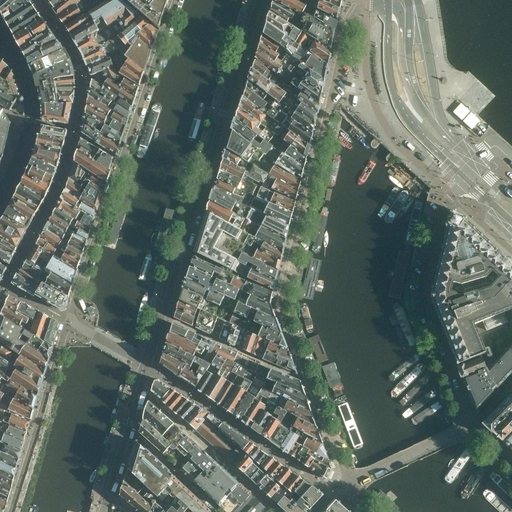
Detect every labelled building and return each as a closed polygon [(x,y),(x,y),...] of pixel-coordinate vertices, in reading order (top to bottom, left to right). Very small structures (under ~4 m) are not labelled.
[(1,13),(17,0),(4,0),(1,3),(0,3),(0,11),(1,13)] [(4,20),(30,3),(28,0),(17,0),(1,13),(4,20)] [(54,8),(62,0),(47,0),(54,8)] [(77,2),(79,0),(62,0),(54,8),(54,9),(59,17),(77,2)] [(92,8),(104,0),(79,0),(77,2),(85,11),(92,8)] [(103,17),(124,4),(120,0),(110,0),(96,9),(89,13),(94,22),(103,17)] [(124,0),(159,30),(168,0),(124,0)] [(310,9),(292,0),(274,0),(274,2),(299,14),(303,15),(308,18),(310,9)] [(318,0),(292,0),(310,9),(312,10),(313,8),(316,9),(318,0)] [(339,10),(319,0),(318,0),(316,9),(337,20),(339,10)] [(319,0),(339,10),(341,1),(338,0),(319,0)] [(81,14),(85,11),(77,2),(59,17),(64,25),(81,14)] [(299,14),(274,2),(272,8),(298,21),(299,14)] [(9,28),(36,11),(30,3),(4,20),(9,28)] [(125,33),(141,18),(132,11),(124,4),(103,17),(108,25),(109,26),(117,20),(125,33)] [(298,21),(272,8),(270,13),(299,31),(300,28),(296,26),(298,21)] [(336,22),(312,10),(310,9),(308,18),(335,31),(337,22),(336,22)] [(14,36),(41,19),(36,11),(9,28),(14,36)] [(72,36),(77,44),(108,25),(103,17),(94,22),(89,13),(83,17),(66,27),(72,36)] [(305,35),(299,31),(270,13),(267,24),(301,45),(305,35)] [(331,50),(335,31),(308,18),(303,15),(300,28),(299,31),(305,35),(331,50)] [(142,80),(151,51),(153,48),(158,32),(141,18),(125,33),(118,39),(112,42),(120,52),(117,54),(109,57),(114,68),(115,70),(116,71),(117,72),(118,74),(120,75),(121,76),(139,86),(141,80),(142,80)] [(56,41),(54,39),(49,31),(41,19),(14,36),(26,58),(56,41)] [(118,39),(125,33),(117,20),(109,26),(108,25),(77,44),(83,55),(112,42),(118,39)] [(327,65),(300,48),(301,45),(267,24),(263,34),(287,49),(290,51),(289,54),(296,60),(324,80),(327,65)] [(287,49),(263,34),(263,35),(261,43),(284,57),(287,49)] [(331,50),(305,35),(301,45),(300,48),(327,65),(331,50)] [(29,64),(30,64),(63,50),(57,42),(56,41),(26,58),(29,64)] [(117,54),(120,52),(112,42),(83,55),(88,66),(101,61),(109,57),(117,54)] [(292,74),(296,60),(289,54),(287,59),(284,57),(261,43),(258,51),(280,66),(277,74),(289,83),(291,78),(292,74)] [(35,77),(36,77),(70,62),(63,50),(30,64),(35,77)] [(280,66),(258,51),(255,59),(256,59),(277,74),(280,66)] [(0,104),(11,111),(22,98),(19,88),(15,78),(8,67),(0,59),(0,104)] [(324,80),(296,60),(292,74),(299,79),(321,95),(324,80)] [(112,69),(108,61),(102,63),(101,61),(88,66),(87,66),(91,76),(103,72),(112,69)] [(273,74),(255,61),(252,68),(269,80),(273,74)] [(74,78),(73,70),(70,62),(36,77),(38,87),(50,82),(60,80),(74,78)] [(298,102),(278,87),(282,81),(273,74),(269,80),(252,68),(252,69),(249,80),(276,98),(272,106),(279,111),(283,114),(287,106),(296,112),(298,102)] [(136,98),(120,87),(122,84),(117,81),(119,78),(118,77),(117,76),(116,75),(115,74),(114,72),(113,71),(112,69),(103,72),(105,78),(101,84),(100,83),(98,84),(93,80),(92,80),(90,89),(112,102),(115,104),(119,98),(132,108),(136,98)] [(74,92),(74,85),(74,78),(60,80),(61,86),(60,93),(74,92)] [(139,89),(120,78),(119,78),(117,81),(122,84),(120,87),(136,98),(139,89)] [(321,95),(299,79),(297,82),(291,78),(289,83),(319,105),(319,104),(321,95)] [(217,82),(207,79),(198,108),(208,111),(217,82)] [(276,98),(249,80),(246,88),(262,99),(264,95),(269,99),(268,103),(272,106),(276,98)] [(319,105),(289,83),(288,85),(282,81),(278,87),(298,102),(317,115),(319,105)] [(279,111),(272,106),(268,103),(262,99),(246,88),(243,97),(274,120),(279,111)] [(112,102),(90,89),(89,97),(108,109),(112,102)] [(72,104),(74,92),(60,93),(60,105),(72,104)] [(362,105),(352,96),(341,108),(351,117),(362,105)] [(109,109),(108,109),(89,97),(87,106),(105,116),(109,109)] [(280,124),(274,120),(243,97),(240,108),(262,125),(266,128),(276,136),(280,124)] [(132,108),(119,98),(115,104),(130,114),(132,108)] [(130,114),(115,104),(112,102),(108,109),(109,109),(112,111),(128,121),(130,114)] [(317,115),(298,102),(296,112),(315,124),(317,115)] [(144,156),(145,155),(161,109),(161,108),(161,107),(161,106),(160,106),(160,105),(159,104),(158,104),(157,103),(156,103),(155,104),(154,104),(153,104),(153,105),(152,105),(152,106),(151,107),(136,153),(137,154),(137,155),(137,156),(138,157),(138,158),(139,159),(140,159),(141,158),(142,158),(143,157),(144,156)] [(60,105),(41,105),(42,121),(68,125),(72,104),(60,105)] [(371,114),(362,105),(351,117),(361,126),(371,114)] [(112,119),(109,118),(105,116),(87,106),(86,114),(104,125),(107,127),(112,119)] [(315,124),(296,112),(287,106),(283,114),(312,134),(315,124)] [(260,130),(262,125),(240,108),(236,120),(257,135),(264,140),(273,146),(276,136),(266,128),(266,130),(268,132),(267,135),(260,130)] [(128,121),(112,111),(109,118),(112,119),(126,127),(128,121)] [(312,134),(283,114),(279,111),(274,120),(280,124),(284,127),(285,122),(291,126),(290,132),(309,146),(312,134)] [(104,125),(86,114),(86,115),(84,123),(100,133),(104,125)] [(361,126),(370,135),(381,123),(371,114),(361,126)] [(7,139),(8,132),(9,132),(9,131),(10,124),(11,123),(10,123),(10,124),(0,119),(0,164),(0,163),(3,157),(3,156),(3,155),(5,148),(5,147),(7,140),(7,139)] [(123,135),(126,127),(112,119),(107,127),(123,135)] [(256,139),(257,135),(236,120),(234,127),(232,126),(230,130),(233,131),(265,156),(268,158),(273,146),(264,140),(263,144),(256,139)] [(100,133),(84,123),(82,133),(95,142),(100,133)] [(381,123),(370,135),(375,139),(380,144),(390,132),(381,123)] [(309,146),(290,132),(284,127),(280,124),(276,136),(273,146),(281,153),(283,147),(285,142),(291,147),(306,158),(309,146)] [(123,135),(107,127),(104,125),(100,133),(119,146),(123,136),(123,135)] [(65,141),(67,132),(67,131),(65,130),(42,126),(39,136),(65,141)] [(265,156),(233,131),(227,150),(245,160),(252,163),(259,167),(262,169),(265,164),(265,162),(263,161),(265,156)] [(119,146),(100,133),(95,142),(116,156),(119,146)] [(62,152),(65,141),(39,136),(36,147),(62,152)] [(90,159),(97,149),(89,144),(81,139),(78,151),(90,159)] [(400,141),(390,153),(396,158),(405,166),(414,155),(400,141)] [(303,169),(281,153),(273,146),(268,158),(275,163),(277,159),(281,162),(280,167),(300,182),(301,179),(303,169)] [(57,168),(62,152),(36,147),(33,158),(57,168)] [(306,158),(291,147),(289,152),(283,147),(281,153),(303,169),(306,158)] [(110,172),(96,163),(103,153),(97,149),(90,159),(78,151),(74,162),(89,173),(106,184),(110,172)] [(245,160),(227,150),(225,156),(223,156),(222,159),(224,159),(224,160),(242,168),(245,160)] [(110,172),(115,160),(103,153),(96,163),(110,172)] [(332,158),(327,182),(327,183),(327,184),(328,185),(329,186),(330,186),(331,187),(332,187),(333,187),(333,186),(334,186),(335,185),(335,184),(336,183),(340,159),(340,158),(340,157),(339,156),(339,155),(338,155),(337,154),(336,155),(335,155),(334,156),(333,157),(332,158)] [(406,168),(418,178),(428,168),(416,157),(406,168)] [(57,168),(33,158),(29,166),(54,178),(57,168)] [(257,172),(250,168),(252,163),(245,160),(242,168),(224,160),(220,171),(246,182),(248,177),(259,182),(260,179),(264,181),(266,175),(267,175),(268,172),(262,169),(259,167),(257,172)] [(82,187),(85,180),(89,173),(74,162),(70,179),(82,187)] [(300,184),(265,164),(262,169),(268,172),(267,175),(298,192),(300,184)] [(54,178),(29,166),(25,175),(50,187),(54,178)] [(418,178),(429,189),(436,181),(436,176),(428,168),(418,178)] [(397,169),(394,172),(411,188),(417,191),(419,190),(415,185),(397,169)] [(261,188),(246,182),(220,171),(218,180),(235,188),(240,191),(242,191),(244,187),(251,190),(250,195),(257,198),(261,188)] [(106,184),(89,173),(85,180),(104,192),(106,184)] [(50,187),(25,175),(21,184),(45,198),(50,187)] [(298,192),(267,175),(266,175),(264,181),(262,186),(296,200),(298,192)] [(82,187),(70,179),(66,191),(76,198),(82,187)] [(97,210),(104,192),(85,180),(82,187),(76,198),(81,200),(84,203),(97,210)] [(234,192),(235,188),(218,180),(216,187),(242,199),(244,192),(242,191),(240,191),(239,194),(234,192)] [(45,198),(21,184),(17,193),(41,207),(45,198)] [(247,204),(241,202),(242,199),(216,187),(214,191),(211,201),(246,219),(249,221),(253,208),(264,214),(268,203),(257,198),(250,195),(247,204)] [(295,203),(261,188),(257,198),(268,203),(292,214),(295,203)] [(79,204),(81,200),(76,198),(66,191),(62,200),(79,211),(82,206),(79,204)] [(384,219),(385,221),(386,222),(388,223),(390,223),(391,223),(393,222),(408,201),(409,200),(410,199),(410,197),(410,196),(410,195),(410,194),(410,192),(409,191),(408,191),(407,191),(406,192),(405,192),(403,192),(402,193),(401,194),(400,195),(384,216),(384,217),(384,219)] [(17,193),(14,199),(38,213),(41,207),(17,193)] [(14,199),(9,207),(32,221),(33,222),(38,213),(14,199)] [(86,215),(79,211),(62,200),(57,208),(53,216),(75,229),(76,227),(77,224),(73,222),(75,219),(79,221),(81,223),(86,215)] [(211,201),(208,212),(241,231),(246,219),(211,201)] [(94,220),(97,211),(97,210),(84,203),(82,206),(79,211),(86,215),(94,220)] [(289,227),(292,214),(268,203),(264,214),(289,227)] [(412,210),(411,211),(405,241),(405,242),(406,244),(408,245),(409,246),(411,246),(413,246),(414,245),(415,244),(415,243),(421,213),(421,211),(421,210),(421,209),(421,207),(420,206),(420,205),(419,204),(418,203),(416,204),(415,205),(414,206),(413,207),(412,208),(412,210)] [(310,251),(310,252),(311,253),(312,254),(314,255),(315,255),(317,255),(318,254),(319,253),(320,251),(328,218),(328,216),(328,215),(328,213),(328,211),(327,210),(327,209),(326,207),(325,206),(324,207),(323,208),(322,209),(321,210),(320,211),(319,212),(318,214),(318,216),(310,249),(310,251)] [(32,221),(9,207),(5,216),(27,229),(32,221)] [(289,227),(264,214),(253,208),(249,221),(286,240),(288,232),(290,232),(291,227),(289,227)] [(175,215),(166,212),(157,241),(167,244),(175,215)] [(244,243),(247,234),(244,233),(241,231),(208,212),(205,221),(205,222),(195,253),(234,272),(238,261),(241,251),(244,243)] [(431,300),(457,366),(480,357),(485,355),(478,336),(511,319),(511,326),(485,339),(494,359),(490,363),(493,366),(486,374),(484,369),(463,378),(477,412),(511,373),(511,264),(456,214),(456,212),(450,214),(450,215),(431,294),(431,295),(431,299),(431,300)] [(91,229),(94,220),(86,215),(81,223),(91,229)] [(27,229),(5,216),(0,222),(0,225),(22,238),(27,229)] [(67,244),(70,238),(73,233),(75,229),(53,216),(49,223),(45,230),(67,244)] [(286,240),(249,221),(246,219),(241,231),(244,233),(247,234),(249,235),(252,229),(258,233),(255,239),(263,242),(283,253),(286,240)] [(91,229),(81,223),(79,221),(77,224),(76,227),(89,235),(91,229)] [(22,238),(0,225),(0,238),(17,249),(18,248),(22,238)] [(89,235),(76,227),(75,229),(73,233),(87,241),(89,235)] [(67,244),(45,230),(41,237),(63,251),(67,244)] [(87,241),(73,233),(70,238),(85,247),(87,241)] [(283,253),(263,242),(261,247),(252,242),(254,238),(249,235),(247,234),(244,243),(280,262),(283,253)] [(63,251),(41,237),(37,245),(45,250),(59,259),(63,251)] [(17,249),(0,238),(0,249),(13,258),(14,256),(13,256),(17,249),(17,250),(17,249)] [(70,238),(67,244),(83,254),(85,247),(70,238)] [(280,262),(244,243),(241,251),(278,270),(280,262)] [(83,254),(67,244),(63,251),(80,262),(83,254)] [(42,257),(45,250),(37,245),(29,260),(37,265),(38,262),(42,257)] [(13,258),(0,249),(0,259),(9,265),(10,264),(9,264),(11,261),(13,258)] [(77,270),(59,259),(45,250),(42,257),(52,262),(49,268),(38,262),(37,265),(47,271),(46,272),(71,287),(77,270)] [(390,297),(401,300),(410,253),(399,250),(390,297)] [(80,262),(63,251),(59,259),(77,270),(80,262)] [(278,270),(241,251),(238,261),(245,265),(252,268),(276,281),(278,270)] [(234,276),(195,258),(193,258),(190,268),(212,278),(215,273),(223,277),(221,282),(229,286),(234,276)] [(47,271),(37,265),(29,260),(28,259),(23,268),(44,281),(46,278),(44,276),(46,272),(47,271)] [(301,299),(313,301),(322,262),(310,260),(301,299)] [(276,281),(252,268),(249,273),(243,269),(245,265),(238,261),(234,272),(243,276),(247,278),(273,290),(276,281)] [(44,281),(23,268),(19,275),(40,288),(43,283),(44,281)] [(221,282),(212,278),(190,268),(190,269),(187,279),(228,298),(237,302),(242,291),(229,286),(221,282)] [(71,287),(46,272),(44,276),(46,278),(44,281),(43,283),(68,298),(71,287)] [(40,288),(19,275),(15,283),(36,295),(40,288)] [(273,294),(234,276),(229,286),(242,291),(245,293),(249,295),(254,297),(270,305),(270,304),(273,294)] [(228,298),(187,279),(183,290),(206,300),(223,308),(228,298)] [(68,298),(43,283),(40,288),(36,295),(36,296),(38,297),(39,297),(40,297),(44,300),(44,301),(45,300),(50,303),(50,304),(50,303),(52,304),(55,306),(55,307),(56,307),(56,306),(60,309),(60,310),(61,310),(66,308),(66,307),(65,307),(68,300),(69,298),(68,298)] [(201,311),(206,300),(183,290),(180,301),(201,311)] [(276,319),(270,305),(254,297),(252,303),(246,300),(249,295),(245,293),(241,303),(276,319)] [(15,312),(21,303),(11,298),(9,299),(5,307),(15,312)] [(203,312),(201,311),(180,301),(177,310),(199,320),(203,312)] [(32,321),(38,312),(21,303),(15,312),(27,319),(32,321)] [(276,319),(241,303),(236,314),(263,326),(281,334),(276,319)] [(300,306),(304,327),(304,328),(305,329),(305,330),(306,331),(307,332),(309,333),(311,332),(311,331),(311,330),(312,329),(312,328),(312,327),(312,326),(307,305),(307,304),(306,303),(304,303),(303,303),(302,303),(300,304),(300,305),(300,306)] [(393,307),(409,346),(410,347),(411,347),(412,347),(413,347),(414,347),(415,346),(416,345),(417,345),(417,344),(401,304),(400,304),(399,304),(399,303),(398,304),(397,304),(396,304),(395,305),(394,306),(393,307)] [(98,313),(95,306),(88,309),(91,316),(98,313)] [(27,319),(15,312),(5,307),(1,316),(21,329),(27,319)] [(199,320),(177,310),(174,318),(196,328),(199,320)] [(39,339),(50,319),(38,312),(32,321),(27,319),(21,329),(39,339)] [(219,339),(227,322),(203,312),(199,320),(196,328),(219,339)] [(39,339),(21,329),(1,316),(0,318),(0,342),(8,348),(45,372),(49,359),(52,348),(39,339)] [(56,336),(59,324),(50,319),(39,339),(52,348),(56,336)] [(227,343),(235,326),(227,322),(219,339),(227,343)] [(251,333),(254,327),(243,322),(240,328),(242,329),(251,333)] [(203,338),(173,324),(170,333),(199,347),(203,338)] [(235,346),(240,333),(237,332),(239,328),(235,326),(227,343),(234,347),(235,346)] [(287,349),(282,335),(281,334),(263,326),(258,337),(265,340),(287,350),(287,349)] [(243,350),(251,333),(242,329),(240,333),(235,346),(243,350)] [(199,347),(170,333),(168,337),(167,344),(199,359),(204,349),(199,347)] [(258,337),(251,333),(243,350),(251,354),(258,337)] [(312,338),(321,362),(329,359),(319,335),(312,338)] [(257,357),(261,348),(265,340),(258,337),(251,354),(257,357)] [(212,352),(215,344),(203,338),(199,347),(204,349),(212,352)] [(292,362),(287,350),(265,340),(261,348),(292,362)] [(199,359),(167,344),(163,354),(190,367),(193,362),(200,366),(198,371),(204,374),(215,354),(212,352),(204,349),(199,359)] [(237,354),(217,345),(215,344),(212,352),(215,354),(226,359),(233,362),(237,354)] [(37,397),(45,372),(8,348),(3,360),(0,368),(0,372),(12,380),(37,397)] [(292,362),(261,348),(257,357),(262,359),(296,374),(296,375),(297,374),(292,362)] [(389,378),(389,379),(389,380),(389,382),(391,382),(393,382),(394,381),(395,381),(397,380),(398,380),(399,379),(421,358),(422,357),(422,356),(422,355),(422,353),(421,352),(420,351),(418,350),(417,350),(416,350),(414,351),(392,371),(391,373),(390,374),(390,375),(389,376),(389,378)] [(198,371),(190,367),(163,354),(160,364),(195,389),(204,374),(198,371)] [(205,395),(226,359),(215,354),(204,374),(195,389),(205,395)] [(259,365),(237,354),(233,362),(236,364),(246,369),(256,373),(259,365)] [(485,369),(480,357),(456,367),(457,371),(460,371),(463,378),(485,369)] [(214,401),(227,378),(231,373),(236,364),(233,362),(226,359),(205,395),(214,401)] [(345,390),(335,362),(322,367),(332,395),(345,390)] [(391,396),(392,396),(393,396),(395,396),(396,395),(397,395),(399,394),(400,393),(401,392),(424,370),(425,369),(425,368),(425,367),(425,365),(424,364),(423,363),(421,363),(419,363),(418,364),(395,386),(394,387),(393,388),(392,390),(392,391),(391,392),(391,393),(391,395),(391,396)] [(223,408),(246,369),(236,364),(231,373),(236,375),(232,381),(227,378),(214,401),(223,408)] [(300,383),(271,370),(259,365),(256,373),(257,373),(267,378),(278,383),(305,396),(300,383)] [(257,373),(256,373),(246,369),(223,408),(233,415),(257,373)] [(12,380),(0,372),(0,381),(0,382),(1,379),(10,384),(12,380)] [(242,421),(261,389),(267,378),(257,373),(233,415),(242,421)] [(397,402),(397,403),(397,404),(398,405),(399,406),(401,406),(403,406),(404,405),(427,383),(428,382),(429,381),(430,379),(430,378),(430,377),(431,376),(431,374),(431,373),(430,373),(428,373),(427,373),(426,374),(425,374),(423,375),(422,376),(421,377),(398,399),(397,400),(397,402)] [(37,397),(12,380),(10,384),(9,387),(0,382),(0,391),(34,409),(37,397)] [(162,400),(172,389),(158,380),(155,381),(152,392),(162,400)] [(311,412),(305,396),(278,383),(272,394),(311,412)] [(427,390),(403,411),(402,413),(402,414),(402,415),(402,416),(403,418),(404,418),(406,419),(408,419),(409,418),(433,397),(434,395),(435,394),(435,393),(436,392),(436,390),(437,389),(437,388),(437,387),(436,387),(434,387),(433,387),(432,387),(431,388),(429,388),(428,389),(427,390)] [(167,406),(178,394),(172,389),(162,400),(161,401),(167,406)] [(252,428),(265,406),(259,402),(262,396),(268,400),(272,394),(261,389),(242,421),(252,428)] [(34,409),(0,391),(0,403),(0,404),(0,406),(8,410),(31,420),(34,410),(34,409)] [(172,412),(184,398),(178,394),(167,406),(171,410),(172,412)] [(311,412),(272,394),(268,400),(266,404),(276,408),(286,413),(316,428),(311,412)] [(494,433),(511,413),(511,395),(509,398),(508,397),(490,416),(491,417),(486,422),(484,424),(493,433),(494,433)] [(179,416),(191,402),(184,398),(172,412),(178,417),(179,416)] [(412,420),(413,421),(413,422),(413,423),(414,424),(416,425),(418,425),(419,424),(439,409),(440,408),(441,408),(442,406),(442,405),(443,404),(443,403),(443,402),(443,401),(442,401),(441,401),(440,401),(439,401),(438,401),(436,401),(435,402),(434,403),(414,418),(413,419),(412,420)] [(177,428),(150,403),(149,402),(147,407),(143,420),(163,437),(167,433),(172,437),(179,429),(180,428),(178,427),(177,428)] [(185,421),(197,407),(191,402),(179,416),(185,421)] [(338,406),(355,451),(365,447),(347,402),(338,406)] [(261,434),(269,420),(273,414),(276,408),(266,404),(265,406),(252,428),(261,434)] [(66,410),(57,407),(45,445),(55,448),(66,410)] [(205,420),(203,418),(207,414),(197,407),(185,421),(196,431),(205,420)] [(270,441),(281,422),(286,413),(276,408),(273,414),(278,417),(275,423),(269,420),(261,434),(270,441)] [(27,433),(30,422),(7,412),(4,423),(27,433)] [(322,444),(316,428),(286,413),(281,422),(291,427),(297,431),(301,433),(322,444)] [(511,431),(511,413),(494,433),(503,442),(511,431)] [(216,420),(209,415),(207,419),(213,424),(216,420)] [(216,462),(197,445),(179,429),(172,437),(168,442),(163,437),(143,420),(140,433),(163,454),(180,470),(190,459),(203,471),(206,473),(216,462)] [(204,438),(214,428),(205,420),(196,431),(204,438)] [(222,424),(216,420),(213,424),(218,429),(222,424)] [(27,433),(4,423),(2,422),(0,427),(0,431),(24,442),(27,433)] [(280,447),(289,432),(291,427),(281,422),(270,441),(280,447)] [(249,443),(239,437),(222,424),(218,429),(243,450),(249,443)] [(211,444),(221,433),(214,428),(204,438),(211,444)] [(24,442),(0,431),(0,441),(21,452),(24,442)] [(289,454),(296,442),(301,433),(297,431),(295,435),(289,432),(280,447),(289,454)] [(511,450),(511,431),(503,442),(511,450)] [(247,456),(221,433),(211,444),(237,467),(247,456)] [(328,459),(323,446),(322,444),(301,433),(296,442),(303,446),(310,450),(302,463),(308,468),(309,468),(320,476),(326,480),(331,471),(332,469),(328,460),(328,459)] [(21,452),(0,441),(0,447),(2,448),(1,451),(19,460),(21,452)] [(174,477),(146,451),(137,442),(129,470),(154,494),(162,501),(168,494),(172,489),(168,485),(174,477)] [(296,459),(303,446),(296,442),(289,454),(296,459)] [(249,455),(255,448),(249,443),(243,450),(249,455)] [(302,463),(310,450),(303,446),(296,459),(302,463)] [(254,460),(261,452),(261,451),(255,448),(249,455),(254,460)] [(466,451),(452,474),(452,475),(452,476),(452,477),(452,478),(452,479),(453,480),(454,480),(454,481),(455,481),(456,481),(457,481),(458,480),(459,480),(459,479),(460,479),(474,453),(474,452),(473,451),(473,450),(472,449),(471,449),(470,449),(469,449),(468,449),(467,450),(466,450),(466,451)] [(0,460),(16,468),(19,460),(1,451),(0,454),(0,460)] [(261,466),(269,457),(261,452),(254,460),(261,466)] [(475,456),(474,457),(458,482),(458,483),(458,484),(458,485),(459,485),(460,486),(461,486),(462,486),(463,486),(480,460),(481,459),(481,458),(481,457),(480,456),(479,455),(478,455),(477,455),(476,455),(475,455),(475,456)] [(243,473),(253,462),(247,456),(237,467),(243,473)] [(268,472),(276,462),(269,457),(261,466),(268,472)] [(190,459),(180,470),(192,482),(203,471),(190,459)] [(16,468),(0,460),(0,469),(14,476),(16,468)] [(482,460),(461,492),(468,497),(489,464),(482,460)] [(240,485),(216,462),(206,473),(203,471),(192,482),(219,507),(240,485)] [(250,480),(261,469),(253,462),(243,473),(250,480)] [(293,493),(304,481),(294,475),(294,474),(284,467),(276,462),(268,472),(267,475),(257,486),(264,493),(271,498),(277,505),(287,494),(289,497),(293,493)] [(12,486),(14,476),(0,469),(0,480),(1,481),(12,486)] [(257,486),(267,475),(261,469),(250,480),(257,486)] [(154,494),(129,470),(129,471),(126,481),(139,493),(142,489),(146,493),(143,496),(148,501),(154,494)] [(494,482),(511,498),(511,485),(501,475),(494,482)] [(212,511),(174,477),(168,485),(172,489),(168,494),(174,500),(163,511),(212,511)] [(0,489),(9,494),(11,486),(12,486),(1,481),(0,483),(0,489)] [(149,502),(148,501),(143,496),(139,493),(126,481),(121,495),(124,497),(122,499),(128,504),(130,502),(140,511),(149,502)] [(311,509),(324,495),(304,481),(293,493),(302,501),(311,509)] [(511,499),(495,483),(490,489),(511,509),(511,499)] [(225,511),(234,511),(251,495),(240,485),(219,507),(225,511)] [(0,499),(7,503),(9,494),(0,489),(0,499)] [(382,490),(375,497),(388,511),(396,511),(399,509),(382,490)] [(482,494),(483,498),(498,511),(511,511),(490,491),(485,490),(482,494)] [(163,511),(174,500),(168,494),(162,501),(154,494),(148,501),(149,502),(153,506),(151,511),(163,511)] [(307,511),(311,509),(302,501),(298,505),(289,497),(287,494),(277,505),(285,511),(307,511)] [(267,511),(268,511),(265,509),(266,509),(254,498),(251,495),(234,511),(267,511)] [(497,511),(482,497),(481,497),(480,496),(479,496),(478,496),(478,497),(477,497),(476,497),(476,498),(475,499),(475,500),(475,501),(475,502),(475,503),(476,503),(476,504),(485,511),(497,511)] [(349,511),(336,500),(335,501),(334,500),(327,507),(329,508),(325,511),(349,511)] [(151,511),(153,506),(149,502),(140,511),(151,511)]
